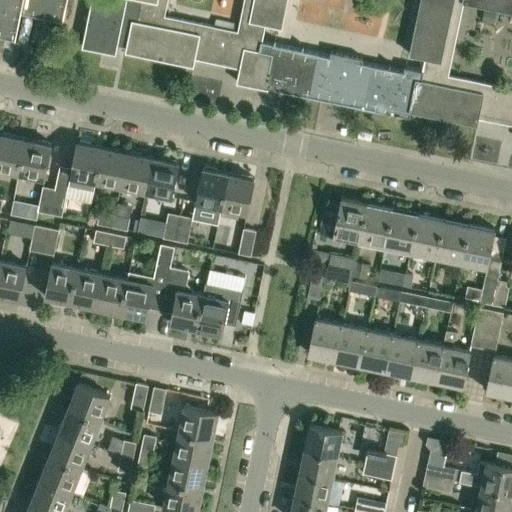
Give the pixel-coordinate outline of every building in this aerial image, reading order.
[(0,0),(0,30),(16,34),(21,11),(63,20),(67,0),(0,0)] [(91,0),(82,46),(116,53),(118,43),(127,45),(126,50),(194,64),(196,53),(241,62),(237,81),(269,88),(277,53),(260,50),(266,23),(282,27),(287,0),(91,0)] [(511,0),(420,0),(410,53),(426,57),(421,78),(417,77),(410,109),(478,124),(480,112),(511,118),(511,0)] [(0,167),(19,172),(27,137),(1,132),(0,138),(0,167)] [(27,137),(19,172),(45,177),(52,143),(27,137)] [(94,190),(96,180),(104,145),(78,140),(69,184),(94,190)] [(121,185),(129,151),(104,145),(96,180),(121,185)] [(146,190),(154,156),(129,151),(121,185),(146,190)] [(154,156),(146,190),(172,196),(179,161),(154,156)] [(222,206),(229,172),(204,166),(196,201),(222,206)] [(229,172),(222,206),(247,211),(255,177),(229,172)] [(51,212),(56,187),(44,184),(39,209),(51,212)] [(56,187),(51,212),(62,214),(68,190),(56,187)] [(360,240),(368,201),(342,195),(340,202),(328,200),(322,232),(360,240)] [(14,196),(12,212),(25,215),(28,198),(14,196)] [(385,245),(394,206),(368,201),(360,240),(385,245)] [(411,251),(419,212),(394,206),(385,245),(411,251)] [(113,226),(115,213),(101,210),(98,223),(113,226)] [(176,239),(182,213),(170,211),(164,237),(176,239)] [(436,256),(445,217),(419,212),(411,251),(436,256)] [(115,213),(113,226),(128,229),(131,217),(115,213)] [(188,242),(191,229),(194,216),(182,213),(176,239),(188,242)] [(462,261),(470,222),(445,217),(436,256),(462,261)] [(506,237),(495,235),(496,228),(470,222),(462,261),(487,267),(480,300),(493,303),(498,278),(506,237)] [(43,251),(48,227),(36,224),(31,249),(43,251)] [(48,227),(43,251),(55,254),(60,229),(48,227)] [(239,252),(252,255),(257,230),(244,227),(239,252)] [(109,243),(112,231),(97,229),(95,240),(109,243)] [(112,231),(109,243),(125,246),(127,235),(112,231)] [(128,277),(121,311),(147,317),(149,305),(161,307),(170,267),(175,245),(161,242),(154,276),(129,270),(127,277),(128,277)] [(331,253),(328,268),(353,274),(356,258),(331,253)] [(1,259),(0,263),(0,294),(19,298),(27,264),(1,259)] [(367,277),(370,263),(358,260),(354,274),(367,277)] [(71,301),(78,267),(53,261),(45,296),(71,301)] [(96,306),(103,272),(78,267),(71,301),(96,306)] [(196,327),(204,293),(191,290),(186,282),(188,270),(170,267),(161,307),(173,310),(171,322),(196,327)] [(391,282),(393,270),(381,267),(379,279),(391,282)] [(121,311),(128,277),(127,277),(103,272),(96,306),(121,311)] [(313,272),(308,296),(321,299),(326,274),(313,272)] [(404,281),(403,284),(412,286),(414,277),(414,274),(413,274),(405,272),(404,281)] [(498,278),(493,303),(505,305),(510,281),(498,278)] [(432,280),(430,290),(437,291),(439,283),(436,281),(432,280)] [(377,285),(358,281),(356,291),(375,295),(377,285)] [(204,293),(196,327),(222,333),(224,321),(236,324),(243,290),(206,282),(204,293)] [(403,290),(383,286),(381,296),(401,300),(403,290)] [(428,296),(408,291),(406,301),(426,305),(428,296)] [(453,301),(434,297),(432,307),(451,311),(453,301)] [(483,347),(492,309),(479,306),(471,345),(483,347)] [(496,350),(499,336),(504,311),(492,309),(483,347),(496,350)] [(253,324),(255,312),(246,310),(243,322),(253,324)] [(335,358),(343,322),(317,316),(309,352),(335,358)] [(361,363),(368,327),(343,322),(335,358),(361,363)] [(386,369),(394,332),(368,327),(361,363),(386,369)] [(471,348),(454,345),(455,338),(458,339),(460,332),(447,329),(445,343),(437,379),(463,385),(471,348)] [(411,374),(419,338),(394,332),(386,369),(411,374)] [(437,379),(445,343),(419,338),(411,374),(437,379)] [(511,394),(511,356),(494,353),(487,390),(511,394)] [(69,406),(101,419),(111,395),(78,382),(69,406)] [(149,384),(137,382),(132,407),(144,409),(149,384)] [(167,388),(155,385),(150,410),(162,413),(167,388)] [(179,429),(214,437),(219,411),(185,404),(179,429)] [(92,443),(101,419),(69,406),(59,430),(92,443)] [(337,454),(343,430),(310,423),(305,448),(337,454)] [(208,462),(214,437),(179,429),(174,454),(208,462)] [(82,466),(92,443),(59,430),(50,454),(82,466)] [(142,448),(154,450),(157,435),(145,432),(142,448)] [(137,442),(126,439),(122,454),(134,457),(137,442)] [(151,465),(154,450),(142,448),(139,463),(151,465)] [(333,478),(337,454),(305,448),(300,471),(333,478)] [(394,466),(397,454),(368,448),(366,460),(394,466)] [(444,464),(446,452),(431,449),(428,461),(440,464),(444,464)] [(73,490),(82,466),(50,454),(40,477),(73,490)] [(131,471),(134,457),(122,454),(119,469),(131,471)] [(203,487),(208,462),(174,454),(169,479),(203,487)] [(511,465),(487,460),(487,461),(480,459),(478,471),(462,468),(460,480),(482,485),(511,490),(511,465)] [(392,478),(394,466),(366,460),(363,472),(392,478)] [(426,473),(454,479),(457,467),(440,464),(428,461),(426,473)] [(328,501),(333,478),(300,471),(295,495),(328,501)] [(452,491),(454,479),(426,473),(423,485),(452,491)] [(58,511),(64,511),(73,490),(40,477),(31,501),(58,511)] [(196,511),(197,511),(203,487),(169,479),(164,505),(196,511)] [(495,511),(510,511),(511,503),(511,490),(482,485),(477,508),(495,511)] [(115,489),(112,504),(124,506),(127,491),(115,489)] [(325,511),(328,501),(295,495),(291,511),(325,511)] [(356,507),(378,511),(384,511),(387,501),(358,495),(356,507)] [(129,511),(134,511),(154,511),(156,504),(131,499),(129,511)] [(58,511),(31,501),(26,511),(58,511)]
